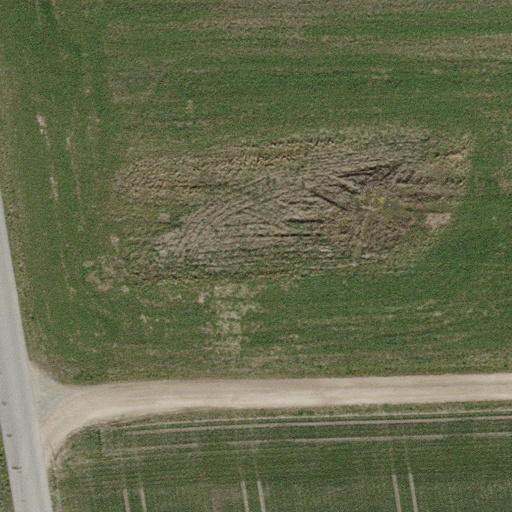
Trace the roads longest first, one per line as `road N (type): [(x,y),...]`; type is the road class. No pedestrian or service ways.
road 1 (track): [(511,388),(16,403)]
road 2 (unclassified): [(34,511),(0,299)]
